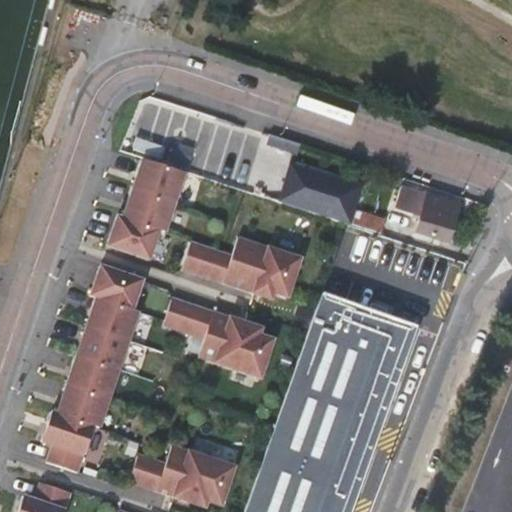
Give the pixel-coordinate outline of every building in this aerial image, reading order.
[(141,94),(128,151),(166,159),(179,102),(141,94)] [(168,167),(143,159),(133,189),(157,197),(175,203),(185,172),(168,167)] [(275,202),(290,206),(302,167),(288,163),(275,202)] [(380,216),(352,207),(359,186),(302,167),(290,206),(346,225),(348,221),(376,230),(380,216)] [(441,241),(454,203),(401,187),(394,207),(418,215),(412,231),(441,241)] [(165,233),(175,203),(157,197),(133,189),(123,218),(147,226),(159,231),(165,233)] [(149,260),(159,231),(147,226),(123,218),(118,216),(107,246),(137,256),(149,260)] [(288,299),(301,259),(238,238),(232,256),(223,284),(253,294),(272,300),(274,294),(288,299)] [(204,247),(191,242),(181,270),(195,275),(204,247)] [(209,279),(218,252),(204,247),(195,275),(201,276),(209,279)] [(218,252),(209,279),(223,284),(232,256),(224,253),(218,252)] [(90,296),(96,298),(121,306),(133,310),(143,281),(131,276),(101,267),(90,296)] [(121,306),(96,298),(86,327),(111,336),(128,341),(138,312),(133,310),(121,306)] [(186,303),(172,298),(164,321),(162,326),(176,331),(186,303)] [(366,315),(361,313),(319,298),(241,511),(346,511),(412,331),(382,321),(366,315)] [(189,335),(199,307),(191,305),(186,303),(176,331),(182,333),(189,335)] [(369,305),(366,315),(382,321),(386,311),(369,305)] [(213,313),(199,307),(189,335),(203,340),(213,313)] [(244,323),(213,313),(203,340),(197,358),(261,380),(274,340),(260,336),(262,329),(244,323)] [(102,365),(118,371),(128,341),(111,336),(86,327),(77,357),(102,365)] [(77,357),(67,385),(92,394),(109,400),(118,371),(102,365),(77,357)] [(67,385),(57,415),(82,423),(94,427),(99,429),(109,400),(92,394),(67,385)] [(79,474),(94,427),(82,423),(57,415),(51,413),(41,442),(52,446),(46,464),(66,470),(79,474)] [(234,468),(171,447),(165,465),(156,492),(173,498),(204,509),(207,502),(221,507),(234,468)] [(131,484),(142,488),(152,460),(140,456),(138,455),(128,483),(131,484)] [(156,492),(165,465),(152,460),(142,488),(156,492)] [(52,511),(60,491),(40,484),(34,501),(23,498),(18,511),(52,511)] [(52,511),(65,511),(71,495),(60,491),(52,511)]
